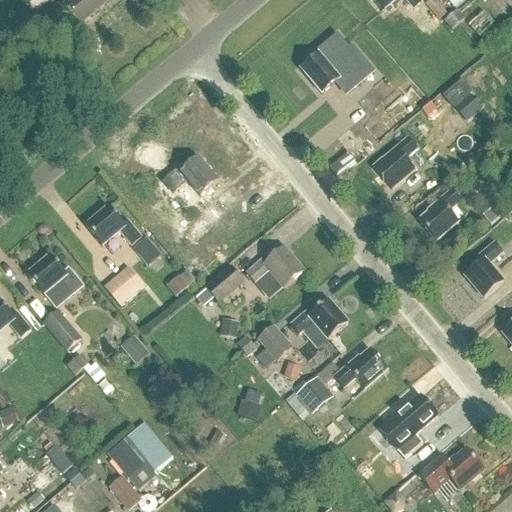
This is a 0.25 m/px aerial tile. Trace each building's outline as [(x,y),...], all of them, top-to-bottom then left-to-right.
[(74,0),(65,9),(80,27),(111,0),(74,0)] [(419,0),(373,0),(385,13),(400,0),(403,0),(415,13),(424,5),(419,0)] [(446,17),(432,0),(424,7),(438,23),(446,17)] [(443,0),(453,11),(456,9),(457,10),(468,0),(443,0)] [(447,24),(456,33),(469,22),(461,12),(447,24)] [(318,59),(301,73),(322,98),(338,84),(349,97),(374,76),(352,51),(349,53),(337,39),(316,57),(318,59)] [(462,85),(444,100),(453,111),(471,95),(462,85)] [(470,99),(454,112),(464,123),(473,115),(476,118),(482,113),(470,99)] [(416,108),(427,120),(437,112),(425,100),(416,108)] [(384,162),(385,164),(375,173),(392,193),(415,173),(406,163),(418,153),(408,142),(384,162)] [(174,196),(188,185),(201,201),(219,186),(198,161),(180,175),(178,172),(164,184),(174,196)] [(419,224),(436,245),(460,225),(450,214),(461,204),(453,194),(428,214),(429,215),(419,224)] [(143,241),(129,224),(125,227),(110,210),(87,229),(104,249),(122,235),(134,249),(143,241)] [(491,212),(481,219),(489,228),(498,221),(491,212)] [(147,243),(135,253),(148,269),(160,258),(147,243)] [(504,255),(495,245),(478,260),(482,264),(465,278),(484,302),(504,285),(489,267),(504,255)] [(246,276),(254,286),(269,273),(284,291),(304,274),(285,251),(267,266),(263,262),(246,276)] [(52,259),(29,277),(46,298),(58,312),(75,297),(84,290),(70,273),(66,276),(52,259)] [(232,269),(207,290),(209,292),(216,301),(220,306),(245,285),(232,269)] [(129,270),(105,290),(121,310),(145,290),(129,270)] [(182,295),(195,284),(185,274),(173,284),(182,295)] [(23,341),(33,333),(19,315),(14,319),(0,302),(0,335),(11,326),(23,341)] [(303,334),(318,351),(327,342),(329,343),(349,326),(329,303),(312,318),(308,314),(291,329),(299,338),(303,334)] [(60,313),(45,325),(69,354),(84,341),(60,313)] [(223,339),(239,341),(242,325),(225,322),(223,339)] [(180,324),(170,330),(178,342),(187,336),(180,324)] [(511,327),(502,335),(511,346),(511,327)] [(275,328),(258,343),(278,365),(294,351),(275,328)] [(246,340),(237,348),(247,360),(257,352),(246,340)] [(140,348),(127,359),(135,368),(148,357),(140,348)] [(355,381),(365,392),(388,372),(371,352),(361,361),(360,360),(335,380),(344,391),(355,381)] [(88,366),(102,384),(113,375),(100,358),(88,366)] [(285,380),(298,385),(303,371),(290,366),(285,380)] [(318,381),(297,399),(313,417),(334,400),(318,381)] [(461,388),(448,396),(454,407),(467,400),(461,388)] [(385,430),(380,434),(404,463),(423,447),(416,439),(438,420),(421,400),(410,408),(409,407),(395,420),(395,421),(385,430)] [(240,404),(236,418),(256,424),(260,410),(240,404)] [(0,414),(0,427),(1,430),(18,425),(19,428),(25,423),(13,410),(0,414)] [(144,427),(108,457),(128,483),(146,468),(153,468),(157,474),(173,461),(144,427)] [(209,446),(220,452),(228,439),(217,433),(209,446)] [(418,478),(433,497),(451,482),(460,493),(483,473),(466,453),(456,462),(455,460),(448,466),(442,459),(418,478)] [(354,475),(363,485),(375,475),(366,464),(354,475)] [(65,480),(77,492),(85,485),(81,480),(75,472),(65,480)] [(43,501),(59,487),(49,477),(34,490),(43,501)] [(27,504),(33,511),(44,503),(38,495),(27,504)]
